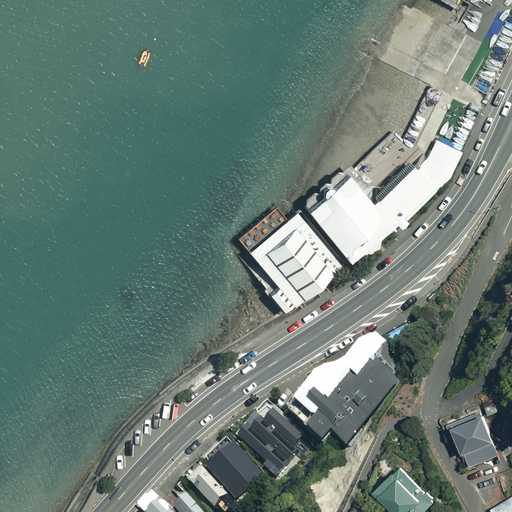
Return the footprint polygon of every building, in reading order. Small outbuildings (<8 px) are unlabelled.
[(451,142),(446,139),(446,138),(442,136),(441,137),(436,135),(426,155),(413,167),(409,164),(374,199),(373,198),(368,201),(363,195),(341,171),(301,204),(298,207),(330,245),(343,261),(346,264),(377,249),(378,234),(389,226),(393,230),(448,176),(460,151),(450,146),(451,142)] [(290,305),(311,288),(314,292),(323,285),(320,281),(338,265),(327,252),(290,208),(282,216),(242,249),(255,264),(290,305)] [(325,397),(315,409),(319,412),(316,416),(323,422),(313,433),(326,444),(334,435),(348,446),(413,370),(388,349),(360,381),(356,378),(334,405),(325,397)] [(260,417),(251,428),(252,429),(242,440),(267,463),(264,466),(274,475),(297,450),(301,454),(311,444),(278,413),(268,424),(260,417)] [(503,451),(488,415),(457,428),(472,464),(503,451)] [(230,446),(211,463),(215,468),(211,471),(237,501),(265,477),(240,448),(235,452),(230,446)] [(428,511),(439,501),(405,466),(379,492),(398,511),(428,511)] [(201,473),(198,471),(192,476),(194,479),(192,481),(218,511),(236,511),(240,509),(205,470),(201,473)] [(511,511),(511,495),(492,507),(494,511),(511,511)] [(204,511),(192,497),(178,509),(180,511),(204,511)]
